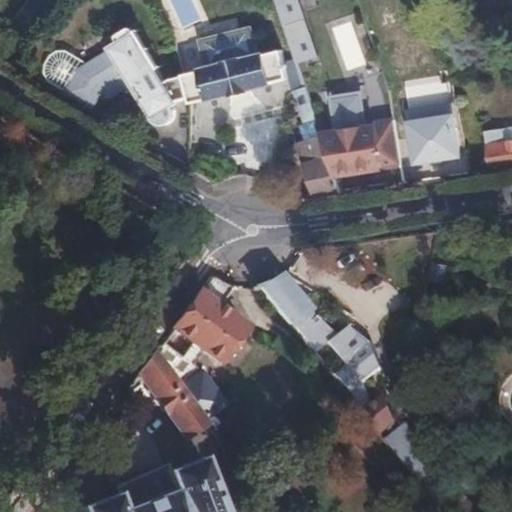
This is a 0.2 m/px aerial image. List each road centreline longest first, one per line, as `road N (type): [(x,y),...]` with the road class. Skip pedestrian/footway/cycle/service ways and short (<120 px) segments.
road 1 (residential): [(252,232),(202,260),(17,511)]
road 2 (residential): [(0,89),(252,232)]
road 3 (residential): [(252,232),(511,194)]
